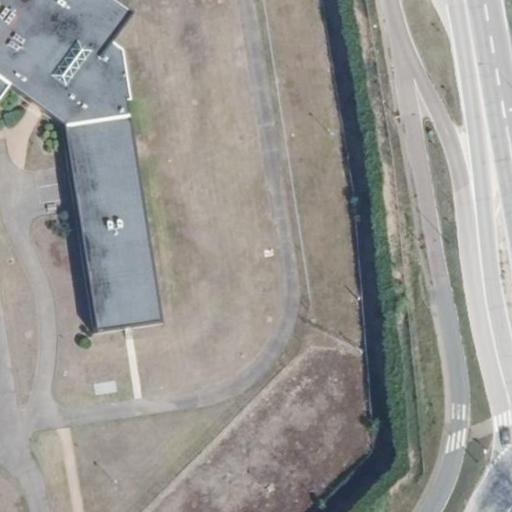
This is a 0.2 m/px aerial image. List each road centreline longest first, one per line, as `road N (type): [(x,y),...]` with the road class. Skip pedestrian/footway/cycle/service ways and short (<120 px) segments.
road 1 (unclassified): [(395,39),(460,410),(449,467),(428,511)]
road 2 (primary): [(469,17),(485,264)]
road 3 (unclassified): [(395,39),(442,110),(485,264)]
road 4 (primary): [(485,264),(511,411)]
road 5 (primary): [(508,155),(469,17)]
